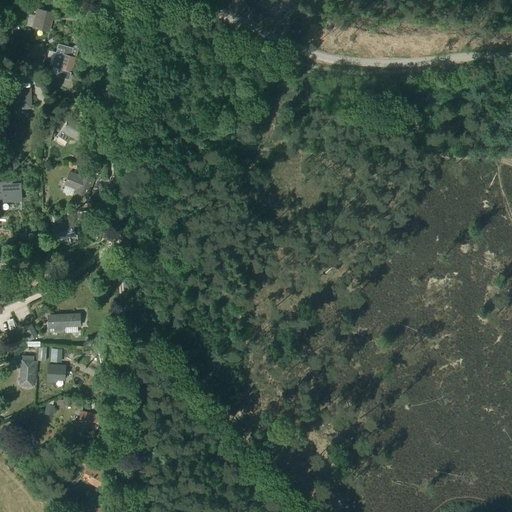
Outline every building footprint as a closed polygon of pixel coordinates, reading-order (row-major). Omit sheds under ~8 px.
[(57,14),(37,9),(32,28),(49,33),(52,21),(55,21),(57,14)] [(57,42),(51,67),(59,69),(61,69),(59,76),(69,78),(71,72),(72,72),(76,59),(75,58),(78,47),(72,45),(72,46),(57,42)] [(20,90),(14,90),(15,109),(31,108),(30,89),(24,90),(20,90)] [(94,121),(98,124),(102,117),(98,115),(94,121)] [(79,142),(88,129),(71,118),(67,124),(67,123),(65,125),(66,126),(59,136),(68,142),(71,137),(79,142)] [(52,137),(54,129),(46,127),(42,142),(46,143),(48,136),(52,137)] [(13,164),(6,161),(4,167),(10,169),(13,164)] [(81,175),(69,171),(64,185),(75,189),(74,192),(88,197),(95,178),(81,173),(81,175)] [(5,200),(20,199),(19,184),(12,184),(11,181),(0,182),(0,197),(5,197),(5,200)] [(60,212),(50,215),(51,221),(62,218),(60,212)] [(55,240),(74,236),(71,222),(52,226),(55,240)] [(1,256),(2,265),(9,264),(8,255),(1,256)] [(42,276),(29,267),(22,277),(34,287),(42,276)] [(50,332),(61,332),(61,326),(79,326),(78,315),(49,316),(50,332)] [(23,327),(28,339),(35,336),(29,324),(23,327)] [(18,330),(13,332),(16,339),(21,337),(18,330)] [(14,342),(18,349),(25,346),(25,345),(22,339),(14,342)] [(62,349),(51,349),(51,361),(61,362),(62,349)] [(19,360),(18,369),(20,370),(20,383),(35,384),(37,361),(33,361),(33,356),(22,356),(21,360),(19,360)] [(47,364),(46,382),(57,383),(57,381),(65,381),(66,365),(47,364)] [(48,405),(46,415),(53,416),(55,406),(48,405)] [(78,425),(77,429),(86,431),(87,427),(97,429),(100,415),(81,411),(78,425)] [(81,453),(91,458),(95,450),(85,445),(81,453)] [(56,446),(48,448),(50,454),(58,452),(56,446)] [(112,449),(104,456),(110,462),(117,455),(112,449)] [(91,460),(81,479),(90,483),(100,465),(91,460)] [(100,465),(90,483),(99,488),(104,478),(108,470),(100,466),(100,465)]
